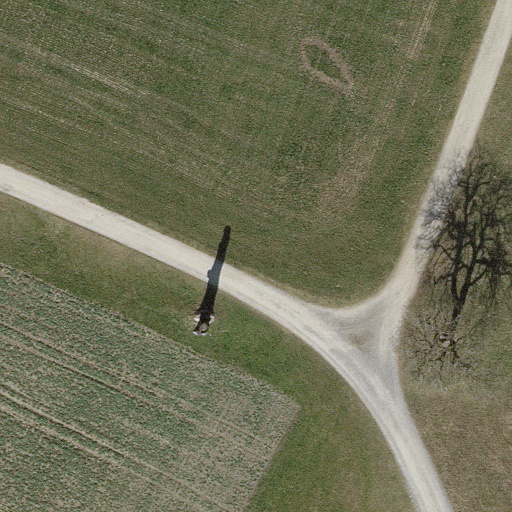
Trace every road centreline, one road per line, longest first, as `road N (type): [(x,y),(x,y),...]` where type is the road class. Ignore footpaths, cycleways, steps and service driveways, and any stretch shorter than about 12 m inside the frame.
road 1 (track): [(432,511),(384,396),(357,363),(210,283),(0,189)]
road 2 (track): [(511,17),(415,274),(357,363)]
